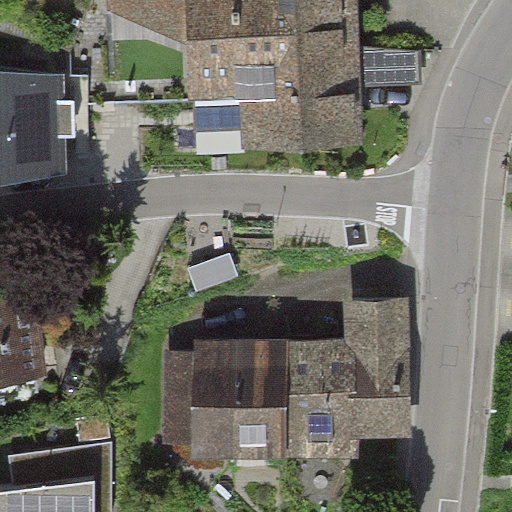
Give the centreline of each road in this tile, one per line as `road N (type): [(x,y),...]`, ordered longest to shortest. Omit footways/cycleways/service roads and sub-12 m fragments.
road 1 (residential): [(0,217),(170,197),(457,206)]
road 2 (residential): [(435,511),(457,206)]
road 3 (residential): [(457,206),(475,93),(511,22)]
